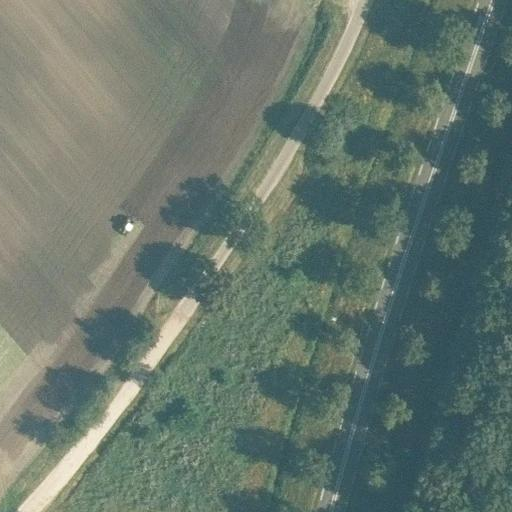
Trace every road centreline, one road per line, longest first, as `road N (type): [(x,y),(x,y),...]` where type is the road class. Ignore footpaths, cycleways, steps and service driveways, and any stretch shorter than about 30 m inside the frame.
road 1 (secondary): [(330,511),(493,0)]
road 2 (unclassified): [(183,312),(324,86),(365,0)]
road 3 (track): [(34,511),(183,312)]
